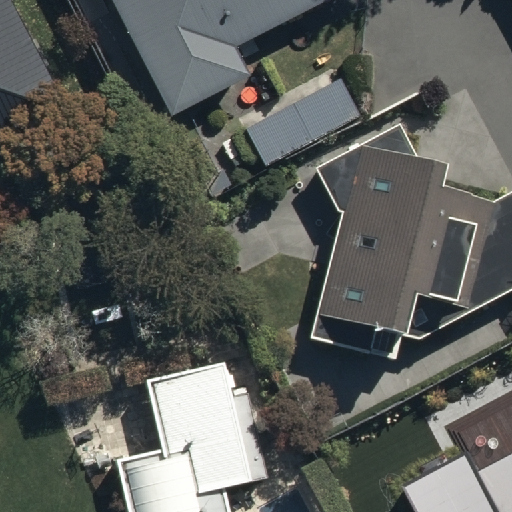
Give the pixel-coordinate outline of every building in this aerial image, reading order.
[(0,0),(0,145),(69,110),(12,0),(0,0)] [(110,0),(169,117),(248,78),(232,47),(325,0),(110,0)] [(335,69),(236,123),(260,167),(359,113),(335,69)] [(398,127),(313,170),(337,213),(309,339),(393,360),(400,334),(416,339),(511,289),(511,192),(488,204),(433,191),(439,166),(414,159),(398,127)] [(227,511),(223,489),(247,484),(219,365),(145,379),(162,452),(114,464),(125,511),(227,511)] [(466,452),(402,486),(415,511),(511,511),(511,453),(477,472),(466,452)]
